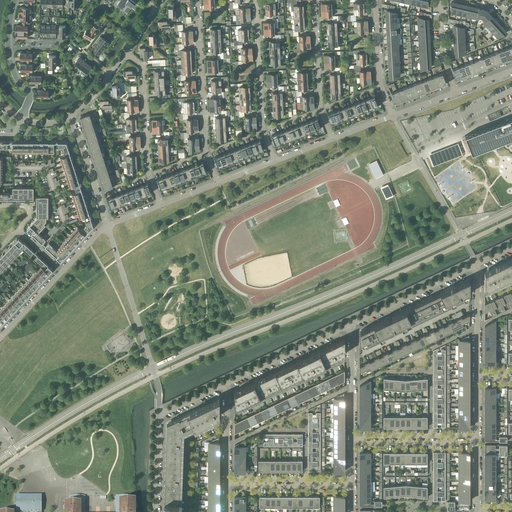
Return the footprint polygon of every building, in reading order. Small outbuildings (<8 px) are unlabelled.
[(66,9),(71,9),(71,0),(65,0),(66,1),(63,1),(62,6),(66,7),(65,7),(66,7),(66,9)] [(119,10),(119,11),(126,0),(119,0),(117,2),(116,1),(113,5),(115,7),(118,4),(122,7),(119,10)] [(126,0),(119,11),(120,12),(122,9),(128,13),(133,7),(135,3),(135,2),(132,0),(126,0)] [(454,13),(460,14),(462,5),(457,3),(454,13)] [(19,12),(19,13),(33,13),(33,7),(32,7),(31,7),(30,7),(30,4),(29,4),(25,4),(25,7),(20,7),(19,7),(20,7),(20,8),(19,8),(19,12)] [(460,14),(466,16),(468,6),(462,5),(460,14)] [(466,16),(472,17),(474,7),(468,6),(466,16)] [(179,10),(176,10),(176,9),(174,10),(173,7),(171,7),(168,7),(168,16),(171,16),(171,18),(172,18),(172,19),(176,19),(176,18),(179,18),(179,10)] [(481,19),(482,21),(490,14),(486,10),(480,9),(478,18),(481,19)] [(25,22),(27,22),(30,22),(30,19),(31,19),(33,19),(33,13),(19,13),(19,14),(19,17),(19,18),(19,19),(25,19),(25,22)] [(482,21),(487,26),(494,19),(490,14),(482,21)] [(418,18),(418,26),(428,25),(428,20),(418,18)] [(487,26),(491,30),(498,23),(494,19),(487,26)] [(158,21),(158,24),(158,27),(161,26),(161,28),(170,28),(170,24),(169,23),(167,23),(167,20),(158,21)] [(16,25),(16,31),(29,32),(29,26),(28,26),(28,25),(27,25),(27,26),(27,22),(25,22),(22,22),(22,26),(16,25)] [(491,30),(495,35),(502,28),(498,23),(491,30)] [(56,26),(56,32),(59,32),(59,36),(65,37),(65,36),(65,31),(66,31),(67,27),(65,27),(65,26),(66,26),(66,25),(59,25),(59,27),(56,26)] [(87,39),(90,41),(94,34),(95,35),(98,29),(92,26),(89,31),(86,30),(83,35),(88,38),(87,39)] [(502,28),(495,35),(497,37),(507,32),(502,28)] [(148,34),(149,43),(152,43),(152,45),(153,45),(153,46),(157,46),(157,45),(158,45),(158,40),(156,40),(156,37),(154,37),(154,34),(151,34),(148,34)] [(94,49),(100,54),(108,42),(101,37),(95,44),(97,45),(94,49)] [(139,47),(140,56),(143,56),(143,59),(144,59),(148,59),(148,58),(149,58),(149,53),(147,53),(147,50),(145,50),(145,47),(142,47),(139,47)] [(511,56),(508,48),(503,50),(507,59),(509,58),(509,59),(511,57),(511,56)] [(503,50),(498,51),(502,61),(505,60),(507,59),(503,50)] [(498,51),(493,53),(497,63),(499,62),(499,63),(502,61),(498,51)] [(32,60),(34,60),(34,53),(32,53),(30,53),(30,52),(26,52),(26,53),(20,53),(20,59),(26,59),(26,63),(31,63),(31,60),(32,60)] [(493,53),(488,55),(492,65),(495,64),(497,63),(493,53)] [(46,61),(46,66),(49,66),(49,67),(48,67),(49,67),(49,69),(55,69),(55,67),(55,65),(56,65),(57,61),(55,61),(55,56),(56,56),(56,55),(55,55),(49,55),(49,61),(46,61)] [(488,55),(483,57),(487,67),(489,66),(492,65),(488,55)] [(84,60),(79,56),(75,62),(83,69),(80,72),(85,75),(86,73),(87,72),(91,67),(84,61),(84,60)] [(483,57),(478,59),(482,69),(485,68),(485,67),(487,67),(483,57)] [(478,59),(473,61),(477,71),(479,70),(482,69),(478,59)] [(430,61),(420,62),(421,70),(430,66),(430,61)] [(473,61),(468,63),(472,73),(475,72),(475,71),(477,71),(473,61)] [(468,63),(463,65),(467,74),(469,74),(472,73),(468,63)] [(26,71),(26,74),(31,74),(32,71),(34,71),(34,64),(32,64),(21,64),(20,71),(21,71),(26,71)] [(463,65),(458,67),(462,77),(465,76),(465,75),(467,74),(463,65)] [(462,77),(458,67),(452,69),(453,74),(454,73),(456,78),(459,78),(462,77)] [(123,70),(123,73),(123,76),(126,76),(126,78),(129,78),(130,79),(135,79),(135,77),(136,77),(135,74),(135,72),(132,73),(132,70),(123,70)] [(443,73),(437,75),(441,85),(444,84),(444,83),(446,82),(444,77),(445,77),(443,73)] [(30,82),(35,82),(35,85),(40,85),(41,82),(41,83),(41,82),(43,82),(43,76),(41,76),(30,76),(30,75),(30,76),(29,82),(30,82)] [(437,75),(432,77),(436,86),(438,86),(441,85),(437,75)] [(432,77),(427,79),(431,89),(434,88),(434,87),(436,86),(432,77)] [(427,79),(422,81),(425,90),(427,89),(428,90),(431,89),(427,79)] [(422,81),(417,83),(421,93),(424,92),(424,91),(425,90),(422,81)] [(417,83),(412,85),(415,94),(417,93),(418,94),(421,93),(417,83)] [(112,85),(112,95),(115,94),(115,97),(116,97),(120,97),(120,96),(121,96),(121,91),(120,91),(120,88),(118,88),(117,85),(115,85),(112,85)] [(412,85),(407,87),(411,97),(414,95),(413,95),(415,94),(412,85)] [(37,90),(37,96),(36,97),(37,97),(37,96),(42,97),(42,98),(46,98),(46,97),(48,97),(50,97),(50,90),(49,90),(48,90),(48,87),(43,87),(43,90),(37,90)] [(407,87),(402,89),(405,98),(407,97),(407,98),(411,97),(407,87)] [(402,89),(397,91),(401,100),(404,99),(403,99),(405,98),(402,89)] [(401,100),(397,91),(390,93),(392,97),(393,97),(395,102),(397,101),(397,102),(401,100)] [(369,97),(369,98),(373,108),(378,106),(376,100),(375,97),(374,96),(375,96),(374,96),(372,97),(372,96),(369,97)] [(187,101),(187,98),(178,98),(178,102),(181,101),(181,107),(184,107),(194,107),(193,101),(191,101),(187,101)] [(364,99),(364,100),(368,110),(373,108),(369,98),(367,98),(364,99)] [(99,100),(99,103),(100,103),(100,106),(103,106),(103,108),(106,108),(106,109),(111,109),(111,107),(112,107),(112,104),(111,104),(111,103),(109,103),(108,100),(99,100)] [(359,101),(359,102),(363,111),(368,110),(364,100),(362,100),(359,101)] [(354,103),(358,113),(363,111),(359,102),(357,102),(354,103)] [(349,105),(353,115),(358,113),(354,103),(352,104),(349,105)] [(344,107),(347,117),(353,115),(349,105),(347,106),(344,107)] [(339,109),(342,119),(347,117),(344,107),(342,108),(339,109)] [(334,111),(337,121),(342,119),(339,109),(337,110),(336,110),(334,111)] [(337,121),(334,111),(332,112),(331,112),(329,113),(328,113),(331,119),(330,119),(331,123),(331,124),(337,121)] [(80,117),(83,127),(95,124),(91,113),(80,117)] [(511,137),(511,117),(465,135),(472,153),(511,137)] [(312,119),(312,120),(316,130),(321,128),(317,119),(317,118),(315,118),(312,119)] [(307,121),(307,122),(311,132),(316,130),(312,120),(310,120),(307,121)] [(302,123),(305,133),(311,132),(307,122),(305,122),(302,123)] [(297,125),(300,135),(305,133),(302,123),(300,124),(299,124),(297,125)] [(83,127),(87,138),(98,134),(95,124),(83,127)] [(291,127),(292,127),(295,137),(300,135),(297,125),(294,126),(291,127)] [(286,129),(287,129),(290,139),(295,137),(292,127),(289,128),(286,129)] [(281,131),(285,141),(290,139),(287,129),(284,130),(281,131)] [(276,133),(280,143),(285,141),(281,131),(279,132),(276,133)] [(280,143),(276,133),(274,134),(271,135),(273,141),(272,141),(274,145),(274,146),(280,143)] [(87,138),(90,148),(101,145),(98,134),(87,138)] [(254,141),(255,142),(258,152),(264,150),(260,141),(260,140),(257,140),(254,141)] [(57,141),(54,141),(54,152),(54,148),(62,148),(67,141),(60,141),(60,142),(57,142),(57,141)] [(69,147),(67,141),(62,148),(64,155),(64,156),(70,154),(68,147),(69,147)] [(249,143),(250,144),(253,153),(258,152),(255,142),(252,142),(249,143)] [(244,145),(248,155),(253,153),(250,144),(247,144),(244,145)] [(90,148),(93,159),(105,155),(101,145),(90,148)] [(239,147),(243,157),(248,155),(244,145),(242,146),(239,147)] [(234,149),(238,159),(243,157),(239,147),(237,148),(234,149)] [(229,151),(233,161),(238,159),(234,149),(232,150),(229,151)] [(224,153),(228,163),(233,161),(229,151),(227,152),(224,153)] [(219,155),(223,165),(228,163),(224,153),(222,154),(219,155)] [(70,156),(70,154),(64,156),(64,155),(60,157),(61,162),(72,158),(71,155),(70,156)] [(93,159),(97,169),(108,165),(105,155),(93,159)] [(223,165),(219,155),(217,156),(214,157),(216,163),(215,163),(217,167),(217,168),(223,165)] [(73,162),(72,158),(61,162),(63,167),(73,164),(73,162)] [(369,163),(376,178),(383,175),(376,160),(369,163)] [(197,163),(197,164),(201,173),(206,172),(203,163),(203,162),(203,161),(200,162),(197,163)] [(74,165),(73,164),(63,167),(65,172),(75,168),(74,165)] [(192,165),(192,166),(196,175),(201,173),(197,164),(195,164),(192,165)] [(97,169),(100,180),(112,176),(108,165),(97,169)] [(187,167),(191,177),(196,175),(192,166),(190,166),(187,167)] [(182,169),(186,179),(191,177),(187,167),(185,168),(182,169)] [(76,171),(75,168),(65,172),(66,177),(76,173),(76,172),(76,171)] [(177,171),(181,181),(186,179),(182,169),(180,170),(177,171)] [(172,173),(176,183),(181,181),(177,171),(175,172),(172,173)] [(77,175),(76,173),(66,177),(68,181),(79,178),(78,175),(77,175)] [(167,175),(171,185),(176,183),(172,173),(170,174),(167,175)] [(162,177),(166,187),(171,185),(167,175),(165,176),(162,177)] [(112,176),(100,180),(103,190),(115,186),(112,176)] [(166,187),(162,177),(160,178),(157,179),(159,185),(158,185),(160,189),(159,189),(160,190),(166,187)] [(74,185),(75,188),(80,187),(79,181),(80,181),(79,178),(68,181),(69,187),(74,185)] [(142,185),(146,195),(151,193),(148,184),(147,183),(148,183),(145,184),(142,185)] [(386,199),(393,196),(388,184),(380,187),(386,199)] [(137,187),(141,197),(146,195),(142,185),(140,186),(140,185),(137,187)] [(80,187),(75,188),(77,192),(71,193),(73,198),(84,195),(83,192),(82,192),(80,187)] [(132,189),(136,199),(141,197),(137,187),(135,188),(135,187),(132,189)] [(127,190),(127,191),(131,201),(136,199),(132,189),(130,190),(130,189),(127,190)] [(122,192),(122,193),(126,203),(131,201),(127,191),(125,191),(122,192)] [(117,194),(117,195),(121,204),(126,203),(122,193),(120,193),(117,194)] [(73,198),(75,203),(85,200),(84,198),(85,198),(84,195),(73,198)] [(112,196),(116,206),(121,204),(117,195),(115,195),(112,196)] [(116,206),(112,196),(110,197),(107,198),(109,204),(108,205),(109,208),(109,209),(116,206)] [(75,203),(76,208),(87,205),(86,201),(85,202),(85,200),(75,203)] [(76,208),(78,213),(88,210),(87,208),(88,208),(87,205),(76,208)] [(79,218),(84,217),(84,216),(90,214),(89,211),(88,211),(88,210),(78,213),(79,218)] [(37,217),(46,221),(46,218),(48,218),(48,212),(37,212),(37,217)] [(84,216),(84,217),(86,224),(94,226),(92,221),(91,218),(90,214),(84,216)] [(37,217),(33,221),(41,229),(45,225),(44,223),(46,221),(37,217)] [(33,221),(30,225),(38,233),(38,232),(41,229),(33,221)] [(77,227),(86,235),(88,233),(87,232),(90,230),(94,226),(86,224),(81,230),(77,227)] [(27,229),(34,236),(38,233),(30,225),(27,227),(28,228),(27,229)] [(55,225),(47,233),(50,235),(51,235),(58,228),(55,225)] [(77,227),(74,231),(81,238),(83,237),(83,238),(86,235),(77,227)] [(74,231),(70,235),(79,243),(81,240),(80,240),(81,238),(74,231)] [(38,233),(34,236),(42,243),(46,239),(38,232),(38,233)] [(70,235),(67,239),(74,246),(76,244),(76,245),(79,243),(70,235)] [(17,239),(14,241),(23,249),(26,245),(19,238),(17,239)] [(67,239),(63,242),(72,250),(74,248),(73,247),(74,246),(67,239)] [(13,244),(11,245),(19,253),(22,249),(23,249),(14,241),(12,244),(13,244)] [(45,247),(53,254),(56,250),(56,249),(49,242),(45,247)] [(63,242),(60,246),(67,253),(69,252),(69,253),(72,250),(63,242)] [(10,246),(7,249),(16,256),(19,253),(11,245),(10,247),(10,246)] [(34,252),(26,245),(23,249),(30,256),(34,252)] [(60,246),(56,249),(56,250),(65,258),(67,255),(66,254),(67,253),(60,246)] [(6,252),(4,253),(12,260),(16,256),(7,249),(5,251),(6,252)] [(56,250),(53,254),(60,261),(62,259),(62,260),(65,258),(56,250)] [(3,253),(0,256),(9,264),(12,260),(4,253),(3,254),(3,253)] [(33,259),(41,266),(45,262),(37,255),(33,259)] [(0,262),(5,268),(9,264),(0,256),(0,262)] [(502,263),(508,276),(511,274),(511,272),(506,261),(504,262),(503,262),(502,263)] [(52,269),(45,262),(41,266),(49,274),(52,271),(51,271),(52,269)] [(497,265),(503,279),(508,276),(502,263),(499,264),(497,265)] [(493,267),(492,267),(498,281),(503,279),(497,265),(494,266),(493,267)] [(41,266),(37,270),(45,277),(46,276),(47,276),(49,274),(41,266)] [(498,281),(492,267),(484,271),(484,288),(498,281)] [(37,270),(34,273),(42,281),(45,279),(44,279),(44,278),(45,277),(37,270)] [(34,273),(30,277),(38,284),(39,283),(40,283),(40,284),(42,281),(34,273)] [(30,277),(27,281),(35,289),(38,286),(37,286),(38,284),(30,277)] [(469,278),(445,290),(452,303),(463,298),(461,294),(469,290),(469,278)] [(27,281),(23,285),(31,292),(32,290),(33,291),(35,289),(27,281)] [(23,285),(20,288),(28,296),(31,294),(30,293),(30,294),(30,293),(31,292),(23,285)] [(20,288),(16,292),(24,299),(25,298),(26,298),(26,299),(28,296),(20,288)] [(445,290),(441,292),(445,301),(450,299),(451,303),(452,303),(445,290)] [(16,292),(13,296),(21,304),(24,301),(23,301),(24,299),(16,292)] [(441,292),(436,294),(441,304),(445,301),(441,292)] [(507,293),(499,297),(502,304),(506,302),(509,309),(511,307),(511,303),(510,300),(507,293)] [(436,294),(423,300),(429,313),(440,308),(439,304),(441,304),(436,294)] [(13,296),(9,300),(17,307),(18,305),(19,306),(21,304),(13,296)] [(499,297),(490,301),(494,308),(497,306),(501,313),(505,310),(502,304),(499,297)] [(9,300),(6,303),(14,311),(17,309),(16,308),(16,309),(16,308),(17,307),(9,300)] [(423,300),(418,302),(423,312),(427,310),(429,314),(429,313),(423,300)] [(494,308),(490,301),(484,304),(484,312),(489,310),(492,317),(497,314),(494,308)] [(418,302),(414,305),(418,314),(423,312),(418,302)] [(6,303),(2,307),(10,314),(11,313),(12,313),(12,314),(14,311),(6,303)] [(414,305),(401,311),(405,320),(407,324),(418,319),(417,315),(418,314),(414,305)] [(2,307),(0,309),(0,311),(7,319),(10,316),(9,316),(10,314),(2,307)] [(401,311),(396,313),(401,323),(405,320),(401,311)] [(396,313),(392,315),(396,325),(401,323),(396,313)] [(461,316),(459,317),(463,325),(462,322),(469,319),(469,313),(462,317),(461,316)] [(453,314),(452,315),(458,327),(463,325),(459,317),(457,318),(457,319),(456,320),(453,314)] [(392,315),(379,321),(383,331),(385,335),(396,329),(394,326),(396,325),(392,315)] [(452,320),(450,321),(454,329),(458,327),(452,315),(451,315),(454,321),(453,321),(452,320)] [(443,325),(441,326),(444,334),(449,332),(443,319),(442,320),(445,325),(443,326),(443,325)] [(444,319),(443,319),(449,332),(454,329),(450,321),(448,322),(448,323),(447,324),(444,319)] [(379,321),(374,324),(379,333),(383,331),(379,321)] [(484,326),(484,329),(495,329),(495,321),(485,326),(484,326)] [(434,329),(431,330),(435,338),(440,336),(434,323),(433,324),(435,330),(434,330),(434,329)] [(435,323),(434,323),(440,336),(444,334),(441,326),(438,327),(439,328),(438,328),(435,323)] [(374,324),(370,326),(374,335),(379,333),(374,324)] [(374,335),(370,326),(359,331),(359,347),(374,340),(372,336),(374,335)] [(426,327),(425,328),(431,341),(435,338),(431,330),(429,331),(429,332),(428,333),(426,327)] [(424,334),(422,335),(426,343),(431,341),(425,328),(423,328),(426,334),(425,335),(424,334)] [(415,338),(413,339),(417,347),(421,345),(415,332),(414,333),(417,338),(416,339),(415,338)] [(416,332),(415,332),(421,345),(426,343),(422,335),(420,336),(420,337),(419,337),(416,332)] [(458,340),(458,345),(469,345),(469,340),(469,335),(458,340)] [(407,336),(406,337),(412,349),(417,347),(413,339),(411,340),(411,341),(410,342),(407,336)] [(406,342),(404,343),(407,352),(412,349),(406,337),(405,337),(408,343),(406,343),(406,342)] [(344,338),(337,342),(342,353),(344,352),(344,348),(346,347),(344,344),(344,338)] [(397,347),(394,348),(398,356),(403,354),(397,341),(396,342),(398,347),(397,348),(397,347)] [(398,341),(397,341),(403,354),(407,352),(404,343),(401,345),(402,346),(400,346),(398,341)] [(337,342),(332,344),(338,355),(342,353),(337,342)] [(332,344),(328,346),(334,357),(334,358),(336,357),(336,356),(338,355),(332,344)] [(389,345),(388,346),(394,358),(398,356),(394,348),(392,349),(393,350),(391,351),(389,345)] [(328,346),(324,348),(329,360),(334,357),(328,346)] [(387,351),(385,352),(389,360),(394,358),(388,346),(386,346),(389,352),(388,352),(387,351)] [(324,348),(319,350),(325,362),(329,360),(324,348)] [(433,350),(433,360),(445,360),(445,350),(441,350),(441,352),(437,352),(437,348),(433,350)] [(379,349),(378,350),(384,363),(389,360),(385,352),(383,353),(383,354),(382,355),(379,349)] [(319,350),(315,352),(321,364),(325,362),(319,350)] [(378,355),(376,357),(380,365),(384,363),(378,350),(377,350),(380,356),(379,357),(378,355)] [(315,352),(311,354),(316,366),(321,364),(315,352)] [(306,356),(312,368),(312,369),(314,368),(314,367),(316,366),(311,354),(306,356)] [(369,360),(366,361),(369,367),(370,369),(375,367),(369,354),(368,355),(371,360),(369,361),(369,360)] [(370,354),(369,354),(375,367),(380,365),(376,357),(374,358),(374,359),(373,359),(370,354)] [(306,356),(302,358),(308,370),(312,368),(306,356)] [(302,358),(297,360),(303,372),(308,370),(302,358)] [(297,360),(293,362),(299,374),(303,372),(297,360)] [(433,360),(433,369),(445,369),(445,360),(433,360)] [(369,367),(366,361),(364,362),(365,363),(359,366),(359,371),(369,367)] [(293,362),(289,364),(294,376),(299,374),(293,362)] [(289,364),(284,366),(290,378),(291,379),(293,378),(292,377),(294,376),(289,364)] [(284,366),(280,368),(286,380),(290,378),(284,366)] [(280,368),(276,371),(281,382),(286,380),(280,368)] [(433,369),(433,379),(445,379),(445,369),(433,369)] [(344,370),(335,375),(338,383),(344,380),(344,370)] [(276,371),(271,373),(277,384),(281,382),(276,371)] [(271,373),(267,375),(273,387),(277,384),(271,373)] [(267,375),(263,377),(268,389),(269,390),(271,389),(270,388),(273,387),(267,375)] [(335,375),(328,378),(332,386),(338,383),(335,375)] [(263,377),(258,379),(264,391),(268,389),(263,377)] [(328,378),(321,381),(325,389),(332,386),(328,378)] [(258,379),(254,381),(260,393),(264,391),(258,379)] [(433,379),(433,389),(445,389),(445,379),(433,379)] [(359,388),(359,389),(370,389),(370,380),(360,385),(360,388),(359,388)] [(254,381),(250,383),(255,395),(260,393),(254,381)] [(321,381),(314,384),(318,393),(325,389),(321,381)] [(250,383),(245,385),(251,397),(255,395),(250,383)] [(314,384),(307,388),(311,396),(318,393),(314,384)] [(245,385),(241,387),(247,399),(247,400),(249,399),(249,398),(251,397),(245,385)] [(241,387),(237,389),(242,401),(247,399),(241,387)] [(307,388),(301,391),(305,399),(311,396),(307,388)] [(242,401),(237,389),(235,390),(234,390),(234,396),(233,397),(234,400),(234,405),(242,401)] [(433,389),(433,398),(445,398),(445,389),(433,389)] [(301,391),(294,394),(298,402),(305,399),(301,391)] [(333,398),(333,403),(344,403),(344,398),(344,393),(333,398)] [(294,394),(287,397),(291,405),(298,402),(294,394)] [(206,403),(192,410),(167,422),(163,511),(178,511),(180,482),(182,482),(182,477),(180,477),(181,446),(183,446),(184,441),(181,441),(181,432),(219,414),(219,397),(206,403)] [(287,397),(280,401),(284,409),(291,405),(287,397)] [(433,398),(433,408),(445,408),(445,398),(433,398)] [(280,401),(274,404),(277,412),(284,409),(280,401)] [(274,404),(267,407),(271,415),(277,412),(274,404)] [(267,407),(260,410),(264,418),(271,415),(267,407)] [(433,408),(433,417),(445,417),(445,408),(433,408)] [(260,410),(253,413),(257,422),(264,418),(260,410)] [(253,413),(246,417),(250,425),(257,422),(253,413)] [(308,419),(308,423),(320,423),(320,413),(316,413),(316,415),(312,415),(312,413),(308,413),(308,417),(308,419)] [(246,417),(240,420),(244,428),(250,425),(246,417)] [(445,417),(433,417),(433,427),(437,427),(437,423),(441,422),(441,427),(445,427),(445,417)] [(244,428),(240,420),(234,423),(234,433),(244,428)] [(308,423),(308,426),(308,428),(308,432),(320,432),(320,423),(308,423)] [(308,432),(308,436),(308,438),(308,442),(320,442),(320,432),(308,432)] [(273,446),(273,434),(269,434),(268,434),(263,434),(263,438),(268,438),(268,442),(263,442),(263,444),(263,446),(273,446)] [(283,434),(279,434),(277,434),(273,434),(273,446),(283,446),(283,434)] [(293,434),(289,434),(287,434),(283,434),(283,446),(293,446),(293,434)] [(302,434),(298,434),(297,434),(293,434),(293,446),(302,446),(302,434)] [(208,442),(208,447),(219,447),(219,442),(219,437),(208,442)] [(234,451),(234,452),(245,452),(245,440),(235,445),(235,446),(234,446),(234,451)] [(308,442),(308,446),(308,447),(308,452),(320,452),(320,442),(308,442)] [(308,452),(308,455),(308,457),(308,461),(320,461),(320,452),(308,452)] [(433,452),(433,462),(445,462),(445,452),(433,452)] [(320,461),(308,461),(308,465),(308,467),(308,471),(312,471),(312,466),(316,466),(316,471),(320,471),(320,461)] [(433,462),(433,472),(445,472),(445,462),(433,462)] [(433,472),(433,481),(445,481),(445,472),(433,472)] [(433,481),(433,491),(445,491),(445,481),(433,481)] [(445,491),(433,491),(433,501),(437,501),(437,496),(441,496),(441,501),(445,501),(445,491)] [(135,511),(136,504),(132,504),(132,496),(116,496),(115,511),(84,511),(85,496),(69,496),(69,504),(65,504),(64,511),(135,511)] [(41,511),(42,497),(16,497),(15,511),(41,511)]
